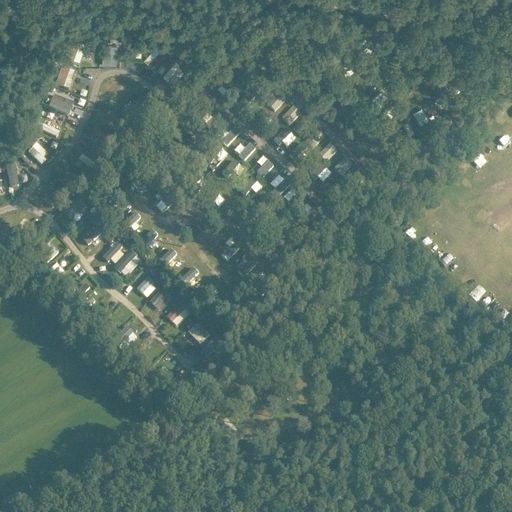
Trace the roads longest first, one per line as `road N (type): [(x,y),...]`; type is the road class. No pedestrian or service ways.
road 1 (unclassified): [(257,511),(511,363)]
road 2 (track): [(283,310),(243,230),(187,205),(133,148)]
road 3 (track): [(21,201),(72,141),(97,80),(134,76),(171,103)]
road 4 (unclassified): [(325,0),(511,39)]
road 5 (unknown): [(401,173),(254,55)]
road 6 (unknown): [(360,221),(239,111)]
